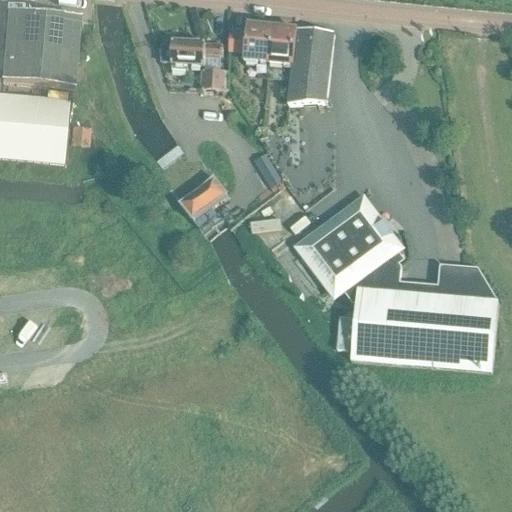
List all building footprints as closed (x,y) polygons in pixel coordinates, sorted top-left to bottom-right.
[(9,18),(3,86),(74,92),(77,56),(80,25),(9,18)] [(269,67),(273,30),(250,28),(249,35),(231,33),(231,34),(229,55),(247,57),(246,64),(269,67)] [(296,33),(273,30),(269,67),(268,82),(291,85),(292,69),(296,33)] [(336,37),(297,33),(296,33),(292,69),(291,85),(289,109),(328,108),(336,37)] [(163,49),(162,66),(173,67),(173,73),(189,73),(189,70),(205,70),(205,60),(222,61),(223,48),(174,45),(174,50),(163,49)] [(202,74),(201,93),(228,94),(229,75),(202,74)] [(0,163),(65,169),(71,105),(0,98),(0,163)] [(271,192),(282,185),(266,157),(255,164),(271,192)] [(229,200),(219,188),(215,182),(181,208),(195,226),(229,200)] [(365,204),(301,253),(337,301),(344,295),(355,308),(358,309),(354,367),(493,379),(500,305),(479,272),(464,271),(442,269),(441,269),(439,299),(411,297),(412,287),(402,286),(403,270),(400,267),(393,258),(401,252),(365,204)]
